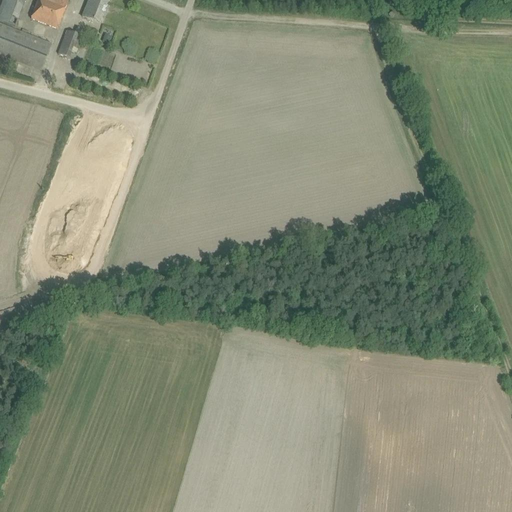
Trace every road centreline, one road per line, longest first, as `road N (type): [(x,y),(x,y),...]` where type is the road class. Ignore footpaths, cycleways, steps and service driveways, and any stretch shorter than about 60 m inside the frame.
road 1 (track): [(511,380),(373,26),(188,12)]
road 2 (unclassified): [(145,121),(77,303)]
road 3 (unclassified): [(0,82),(145,121)]
road 4 (unclassified): [(145,121),(192,0)]
